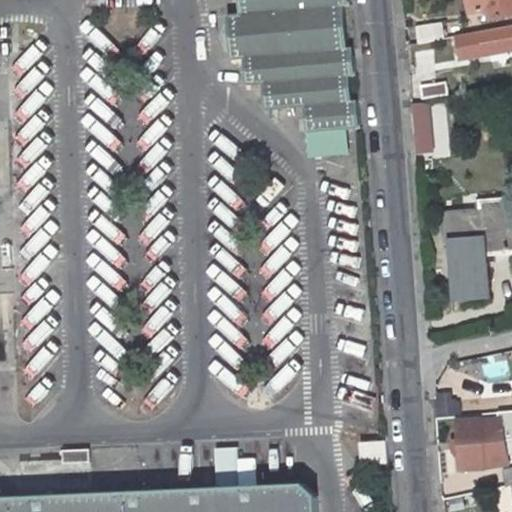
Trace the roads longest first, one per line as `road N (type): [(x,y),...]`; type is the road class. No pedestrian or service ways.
road 1 (residential): [(404,359),(378,0)]
road 2 (residential): [(417,511),(404,359)]
